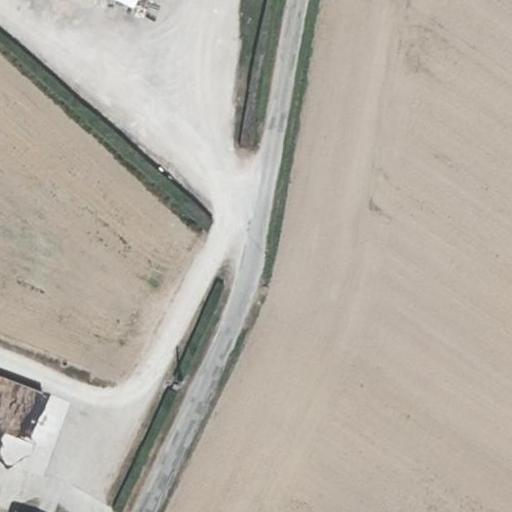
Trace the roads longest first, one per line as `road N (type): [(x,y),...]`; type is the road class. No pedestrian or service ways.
road 1 (unclassified): [(308,0),(247,290),(136,511)]
road 2 (track): [(242,207),(77,498)]
road 3 (track): [(260,226),(63,20),(25,0)]
